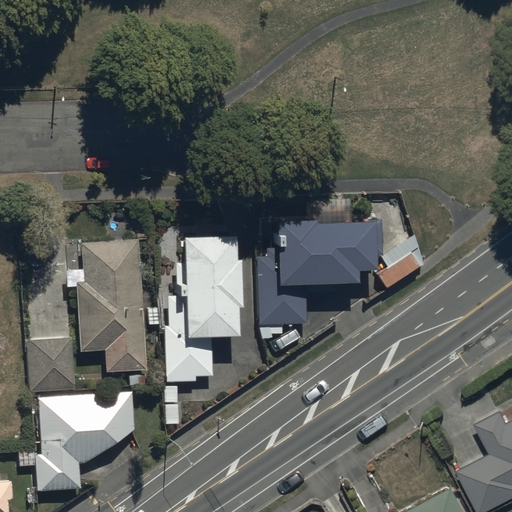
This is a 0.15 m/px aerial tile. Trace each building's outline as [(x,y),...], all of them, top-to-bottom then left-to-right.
[(374,259),(373,210),(313,212),(313,209),(274,210),(275,243),(267,243),(267,251),(255,252),(257,318),(307,316),(306,287),(335,286),(335,276),(349,275),(349,271),(357,271),(356,259),(374,259)] [(234,225),(180,226),(183,259),(176,259),(176,284),(182,284),(182,290),(166,290),(166,321),(162,321),(163,380),(194,377),(194,370),(212,370),(211,325),(236,324),(236,296),(239,296),(238,248),(234,248),(234,225)] [(82,273),(73,273),(78,346),(101,345),(102,364),(143,361),(135,233),(80,237),(82,273)] [(411,247),(376,269),(385,282),(419,259),(411,247)] [(0,397),(18,397),(11,267),(0,267),(0,397)] [(71,333),(25,335),(27,387),(73,384),(71,333)] [(130,390),(38,395),(41,451),(36,452),(38,481),(78,479),(77,457),(132,424),(130,390)] [(490,447),(456,466),(482,510),(511,492),(511,414),(506,417),(500,404),(475,417),(490,447)] [(0,507),(6,507),(5,490),(11,490),(11,473),(0,473),(0,507)] [(467,511),(451,480),(404,503),(408,511),(467,511)]
